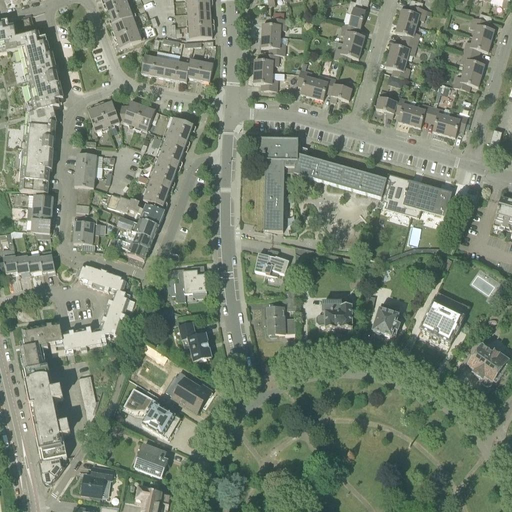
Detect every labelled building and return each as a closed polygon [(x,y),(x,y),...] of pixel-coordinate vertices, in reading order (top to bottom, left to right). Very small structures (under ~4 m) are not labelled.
[(126,0),(122,0),(103,7),(105,11),(106,12),(108,12),(110,16),(130,9),(126,0)] [(209,0),(185,0),(186,10),(188,10),(188,9),(210,8),(209,0)] [(267,0),(269,8),(275,7),(274,1),(277,0),(267,0)] [(355,5),(363,7),(368,8),(370,2),(362,0),(356,0),(355,5)] [(491,5),(502,8),(508,10),(510,0),(491,0),(491,4),(491,5)] [(409,8),(414,10),(422,12),(423,5),(411,2),(409,8)] [(359,31),(361,32),(366,14),(361,13),(363,7),(355,5),(350,3),(347,15),(352,17),(349,28),(359,31)] [(189,20),(211,19),(210,8),(188,9),(188,10),(189,20)] [(110,22),(109,23),(111,28),(112,28),(133,19),(134,19),(130,9),(110,16),(112,21),(110,22)] [(402,12),(399,24),(417,29),(419,22),(424,24),(427,13),(422,12),(414,10),(412,15),(402,12)] [(488,25),(491,26),(492,19),(480,16),(478,22),(488,25)] [(40,41),(39,36),(35,37),(31,18),(18,21),(14,23),(0,25),(0,51),(18,48),(47,42),(47,40),(40,41)] [(135,25),(133,19),(112,28),(114,34),(112,34),(112,36),(113,40),(139,30),(137,24),(135,25)] [(189,22),(187,23),(188,31),(212,30),(211,19),(189,20),(189,22)] [(473,39),(491,44),(495,33),(487,31),(488,25),(478,22),(473,20),(470,31),(475,33),(473,39)] [(270,28),(263,27),(262,39),(280,40),(281,33),(286,33),(287,22),(284,22),(273,21),(271,21),(270,28)] [(399,24),(396,35),(403,37),(406,38),(404,44),(417,48),(420,37),(415,36),(417,29),(399,24)] [(362,51),(365,39),(357,37),(359,31),(349,28),(343,27),(340,38),(346,39),(344,46),(362,51)] [(120,51),(142,43),(140,37),(142,37),(139,30),(113,40),(115,44),(116,45),(118,45),(120,51)] [(212,30),(188,31),(188,36),(189,36),(190,42),(213,41),(212,33),(212,30)] [(262,39),(261,51),(269,51),(269,57),(279,58),(285,58),(285,47),(280,47),(280,40),(262,39)] [(480,53),(488,56),(491,44),(473,39),(471,46),(466,44),(463,55),(479,59),(480,53)] [(59,87),(57,79),(57,77),(58,77),(53,57),(51,57),(47,42),(18,48),(31,104),(25,105),(28,117),(54,111),(60,109),(58,103),(64,102),(60,87),(59,87)] [(392,47),(389,58),(407,64),(409,57),(414,58),(417,48),(404,44),(403,50),(400,49),(392,47)] [(351,60),(359,62),(362,51),(344,46),(342,52),(337,51),(334,62),(349,66),(351,60)] [(482,79),(485,68),(477,65),(479,59),(463,55),(460,66),(465,67),(463,74),(482,79)] [(263,63),(255,63),(254,75),(273,76),(273,69),(278,69),(279,58),(269,57),(263,57),(263,63)] [(145,58),(141,76),(153,79),(156,60),(145,58)] [(389,58),(386,70),(393,72),(392,78),(407,82),(410,72),(405,70),(407,64),(389,58)] [(164,81),(168,63),(156,60),(153,79),(164,81)] [(175,83),(179,65),(168,63),(164,81),(175,83)] [(188,81),(199,83),(202,65),(190,63),(190,67),(188,81)] [(179,65),(175,83),(187,85),(188,81),(190,67),(179,65)] [(210,85),(214,67),(202,65),(199,83),(210,85)] [(301,97),(312,100),(317,82),(319,77),(301,72),(297,88),(303,89),(301,97)] [(470,88),(478,90),(482,79),(463,74),(462,80),(456,79),(453,90),(469,94),(470,88)] [(264,93),(277,94),(278,83),(272,82),(273,76),(254,75),(254,86),(264,87),(264,93)] [(317,82),(312,100),(323,104),(326,93),(332,95),(334,87),(336,82),(325,79),(323,84),(317,82)] [(349,104),(354,86),(348,84),(346,90),(334,87),(332,95),(331,99),(349,104)] [(447,99),(450,89),(439,86),(439,89),(443,90),(440,97),(447,99)] [(387,95),(381,93),(376,112),(394,117),(395,113),(397,105),(385,102),(387,95)] [(398,125),(409,128),(414,110),(408,108),(409,103),(398,100),(397,105),(395,113),(401,114),(398,125)] [(88,113),(91,122),(96,135),(101,133),(102,135),(115,130),(114,128),(122,126),(122,108),(118,108),(118,112),(116,113),(113,104),(88,113)] [(153,121),(155,114),(156,113),(131,104),(128,113),(126,112),(126,108),(122,108),(122,126),(129,128),(129,130),(141,134),(142,133),(148,135),(153,121)] [(409,128),(421,131),(423,123),(429,125),(433,110),(422,107),(421,112),(414,110),(409,128)] [(435,127),(433,134),(444,138),(449,120),(442,118),(444,113),(433,110),(429,125),(435,127)] [(26,121),(26,123),(25,128),(24,128),(20,173),(21,173),(20,194),(48,196),(50,173),(52,173),(54,153),(53,153),(54,143),(55,143),(57,121),(55,114),(54,111),(28,117),(27,117),(26,121)] [(455,141),(458,130),(464,132),(468,119),(457,116),(456,122),(449,120),(444,138),(455,141)] [(188,144),(190,139),(190,137),(192,134),(193,134),(195,134),(196,129),(170,120),(163,141),(189,150),(190,147),(190,146),(190,144),(188,144)] [(498,149),(501,137),(502,135),(494,133),(490,146),(498,149)] [(186,155),(187,154),(189,150),(163,141),(161,147),(157,156),(156,161),(181,170),(183,166),(182,164),(181,164),(184,155),(184,154),(186,155)] [(289,143),(257,142),(257,165),(261,165),(261,164),(266,164),(264,234),(283,235),(285,176),(294,176),(381,201),(387,183),(386,183),(298,158),(299,143),(289,143)] [(96,170),(97,159),(78,157),(77,168),(96,170)] [(175,185),(173,184),(174,183),(175,179),(177,174),(178,175),(180,174),(181,170),(156,161),(154,165),(151,174),(148,181),(174,190),(175,186),(175,185)] [(95,180),(96,170),(77,168),(76,179),(95,180)] [(445,220),(451,201),(452,196),(411,184),(411,183),(388,177),(386,183),(387,183),(381,201),(380,204),(387,206),(385,212),(419,221),(421,213),(445,220)] [(447,191),(450,184),(437,178),(434,185),(447,191)] [(76,179),(75,189),(75,190),(78,190),(91,191),(91,192),(94,192),(95,180),(76,179)] [(174,190),(148,181),(140,201),(166,211),(168,206),(167,205),(166,204),(167,201),(167,200),(169,195),(171,195),(172,194),(173,193),(174,190)] [(138,193),(140,187),(132,184),(131,190),(138,193)] [(140,206),(128,202),(111,197),(110,203),(107,209),(127,216),(126,218),(140,223),(140,222),(150,226),(159,229),(165,214),(146,208),(144,213),(141,212),(142,209),(139,209),(140,206)] [(30,198),(29,208),(29,210),(53,212),(53,205),(54,205),(55,204),(56,200),(30,198)] [(511,203),(501,200),(493,229),(511,234),(511,203)] [(32,223),(54,224),(54,221),(52,220),(53,212),(29,210),(28,212),(28,222),(32,223)] [(101,227),(97,227),(98,220),(85,219),(84,225),(75,224),(75,236),(98,238),(99,238),(101,227)] [(120,221),(118,229),(120,230),(127,233),(128,233),(153,243),(159,229),(150,226),(140,222),(140,223),(138,227),(120,221)] [(27,232),(26,234),(26,235),(36,235),(42,236),(51,237),(51,229),(53,227),(54,224),(32,223),(31,233),(27,232)] [(120,230),(118,229),(117,230),(114,228),(112,235),(117,237),(120,230)] [(133,247),(149,253),(153,243),(128,233),(127,233),(125,239),(135,243),(133,247)] [(11,235),(0,237),(0,244),(7,278),(18,275),(19,275),(16,261),(11,235)] [(95,255),(95,248),(97,248),(98,238),(75,236),(74,247),(83,247),(82,254),(95,255)] [(142,271),(146,262),(149,253),(133,247),(133,248),(113,240),(110,246),(116,248),(116,249),(129,254),(127,257),(129,258),(127,265),(142,271)] [(255,274),(266,277),(278,279),(279,275),(285,277),(289,264),(276,260),(278,254),(271,252),(270,253),(268,252),(266,258),(259,257),(255,274)] [(40,255),(39,256),(38,253),(32,254),(33,260),(28,261),(31,275),(31,277),(43,274),(40,261),(41,261),(40,255)] [(56,276),(52,253),(40,255),(41,261),(40,261),(43,274),(43,276),(55,274),(55,276),(56,276)] [(295,257),(296,272),(296,273),(296,274),(308,274),(308,264),(296,257),(295,257)] [(19,275),(18,275),(19,277),(31,275),(28,261),(28,259),(16,261),(19,275)] [(447,274),(452,263),(444,260),(439,271),(447,274)] [(20,346),(21,351),(23,358),(21,359),(23,369),(25,368),(26,374),(44,371),(40,349),(41,348),(42,352),(49,351),(48,347),(51,347),(53,360),(66,357),(66,354),(69,353),(81,351),(82,354),(88,353),(87,350),(103,347),(108,346),(106,341),(106,337),(111,336),(118,338),(123,323),(125,324),(127,318),(124,317),(129,302),(131,298),(122,295),(126,284),(122,282),(122,281),(107,276),(108,273),(102,271),(101,274),(86,269),(86,270),(81,269),(77,280),(89,284),(88,289),(109,296),(109,294),(115,296),(112,304),(109,303),(100,332),(92,333),(91,331),(66,336),(62,336),(60,326),(23,334),(25,346),(20,346)] [(165,274),(163,282),(178,281),(179,286),(174,286),(176,306),(185,305),(185,297),(193,297),(192,293),(207,292),(205,277),(204,269),(191,270),(192,274),(184,274),(184,272),(165,274)] [(289,274),(289,286),(289,293),(284,293),(284,301),(296,300),(296,274),(296,273),(289,274)] [(510,286),(504,282),(499,291),(504,294),(510,286)] [(438,296),(434,306),(420,333),(431,338),(430,339),(431,339),(431,340),(432,342),(436,344),(438,343),(439,343),(440,343),(444,333),(443,333),(457,305),(438,296)] [(294,322),(287,322),(287,317),(284,317),(284,314),(296,313),(296,300),(284,301),(283,301),(283,311),(267,312),(268,322),(264,322),(265,328),(268,328),(269,338),(270,338),(270,340),(277,339),(277,337),(285,337),(285,336),(295,336),(294,322)] [(317,321),(317,325),(319,328),(325,327),(326,333),(353,332),(352,305),(350,305),(350,303),(343,303),(343,305),(323,305),(323,316),(325,316),(325,318),(319,318),(317,321)] [(382,307),(380,313),(373,334),(376,335),(376,336),(380,337),(381,337),(392,340),(393,336),(397,338),(401,324),(398,323),(401,313),(382,307)] [(151,315),(167,320),(171,322),(174,315),(153,309),(151,315)] [(151,315),(149,322),(165,327),(167,320),(151,315)] [(192,325),(183,328),(179,328),(185,352),(190,350),(193,364),(212,360),(206,337),(196,339),(192,325)] [(177,366),(174,364),(146,347),(142,352),(173,372),(177,366)] [(506,360),(503,358),(500,358),(492,352),(490,355),(483,350),(469,369),(476,374),(474,377),(482,382),(482,386),(487,390),(491,388),(493,384),(496,386),(509,367),(506,365),(508,363),(507,362),(506,360)] [(33,420),(58,416),(56,404),(62,403),(63,400),(62,393),(59,391),(54,393),(49,370),(44,371),(26,374),(26,377),(26,382),(26,386),(33,420)] [(198,416),(201,410),(209,398),(211,399),(213,396),(203,389),(201,392),(185,382),(187,379),(184,377),(183,378),(180,376),(177,380),(175,379),(166,394),(174,399),(173,401),(198,416)] [(96,416),(100,403),(96,404),(91,379),(78,381),(88,428),(90,427),(96,416)] [(159,399),(164,394),(148,382),(144,388),(159,399)] [(136,395),(126,413),(136,418),(143,419),(147,421),(143,429),(163,441),(169,444),(173,437),(173,434),(175,431),(177,430),(181,423),(175,419),(158,410),(160,408),(146,400),(147,398),(138,393),(137,396),(136,395)] [(40,458),(40,463),(40,466),(60,462),(67,461),(68,461),(63,438),(69,437),(70,434),(69,427),(66,425),(60,426),(58,416),(33,420),(40,455),(40,458)] [(115,426),(112,432),(118,435),(121,429),(115,426)] [(164,463),(166,456),(144,448),(135,471),(162,481),(168,464),(164,463)] [(44,486),(52,488),(64,472),(62,471),(60,462),(40,466),(44,486)] [(85,478),(82,497),(101,500),(104,482),(112,483),(113,473),(93,470),(92,476),(93,476),(92,479),(85,478)] [(158,511),(160,505),(169,507),(171,498),(158,495),(158,492),(148,490),(147,493),(139,491),(136,505),(143,507),(142,511),(158,511)]
